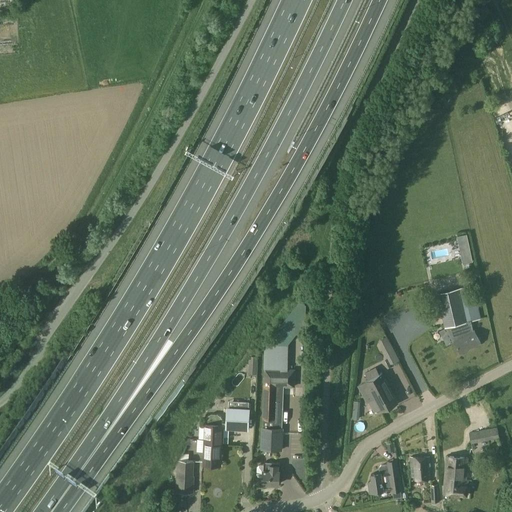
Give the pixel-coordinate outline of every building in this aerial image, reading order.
[(467,234),(457,236),(463,263),(473,261),(467,234)] [(445,326),(447,326),(461,323),(471,320),(463,287),(437,293),(445,326)] [(473,330),(471,320),(461,323),(447,326),(454,340),(461,353),(481,343),(474,330),(473,330)] [(391,343),(382,347),(390,364),(400,359),(391,343)] [(249,365),(257,365),(257,356),(251,356),(251,358),(249,358),(249,365)] [(263,427),(262,448),(282,449),(283,428),(273,428),(273,419),(276,419),(276,410),(283,410),(284,386),(295,386),(296,370),(266,368),(263,427)] [(382,373),(359,385),(368,402),(369,402),(373,410),(375,409),(377,413),(382,411),(398,403),(382,373)] [(226,428),(229,428),(249,429),(250,408),(227,407),(226,428)] [(205,442),(221,443),(222,425),(217,424),(217,419),(206,419),(205,442)] [(497,427),(469,432),(471,443),(500,437),(497,427)] [(205,442),(204,451),(203,464),(220,465),(221,443),(205,442)] [(410,457),(412,479),(432,479),(430,456),(410,457)] [(443,493),(467,495),(468,485),(466,485),(468,458),(446,456),(443,493)] [(401,490),(398,470),(396,459),(387,461),(387,464),(381,465),(379,467),(380,472),(371,474),(373,485),(369,486),(370,493),(383,490),(392,489),(392,491),(401,490)] [(178,460),(177,491),(193,492),(193,476),(192,476),(193,461),(178,460)] [(257,475),(259,477),(263,477),(263,483),(264,483),(264,485),(269,485),(270,484),(279,484),(280,463),(264,462),(264,465),(259,465),(257,467),(257,475)] [(436,484),(430,484),(431,502),(439,501),(438,470),(435,470),(436,484)]
